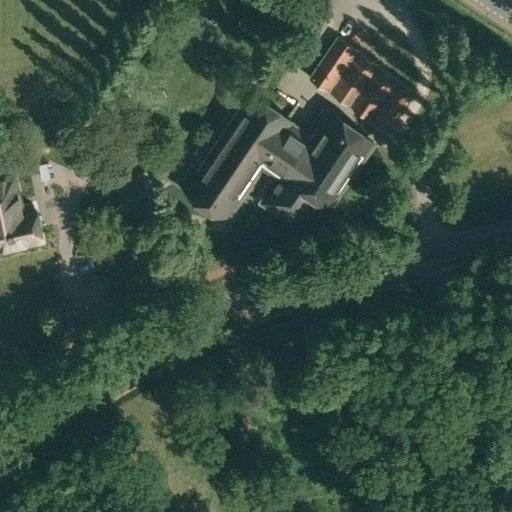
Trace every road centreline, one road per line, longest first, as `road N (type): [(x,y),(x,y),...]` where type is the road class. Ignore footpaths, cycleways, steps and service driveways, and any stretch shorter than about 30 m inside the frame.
road 1 (tertiary): [(434,252),(197,319),(114,362),(0,444)]
road 2 (residential): [(434,252),(422,185),(392,144),(424,88),(426,64),(377,0)]
road 3 (residential): [(468,511),(468,427),(434,252)]
